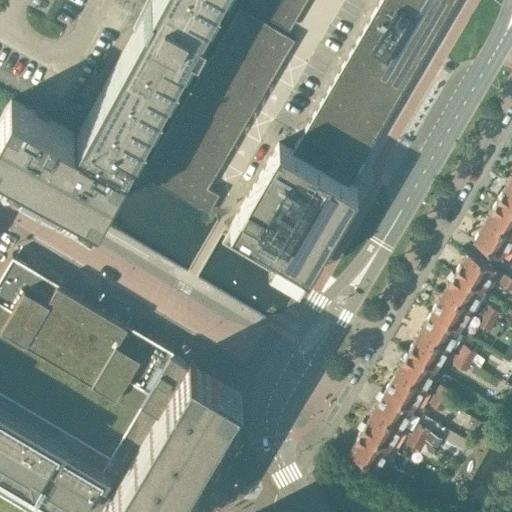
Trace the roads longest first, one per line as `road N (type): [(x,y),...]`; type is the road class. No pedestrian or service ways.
road 1 (tertiary): [(294,365),(381,244),(511,8)]
road 2 (residential): [(294,365),(338,379),(511,85)]
road 3 (tertiary): [(294,365),(0,200)]
